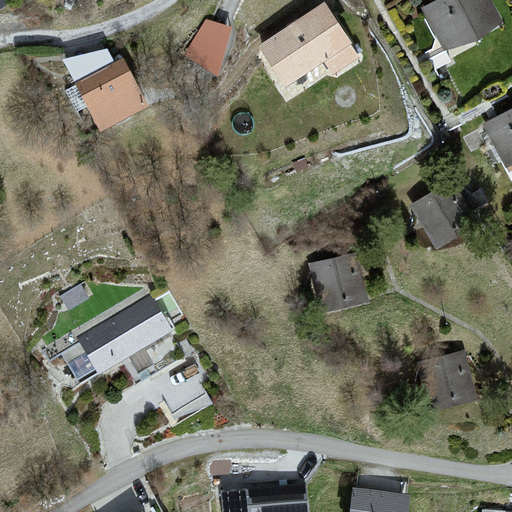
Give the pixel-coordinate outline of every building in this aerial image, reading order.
[(352,0),(327,0),(268,36),(305,95),(382,48),(352,0)] [(486,0),(450,0),(416,19),(443,69),(505,35),(486,0)] [(189,52),(217,65),(235,25),(207,12),(189,52)] [(158,36),(93,68),(121,123),(185,91),(158,36)] [(511,106),(493,115),(511,153),(511,106)] [(451,169),(410,200),(438,236),(479,205),(451,169)] [(369,254),(309,272),(323,322),(384,304),(369,254)] [(169,297),(69,343),(97,404),(197,358),(169,297)] [(484,348),(423,363),(436,414),(497,399),(484,348)] [(307,511),(304,482),(220,490),(222,511),(307,511)] [(405,511),(407,493),(352,486),(348,511),(405,511)]
